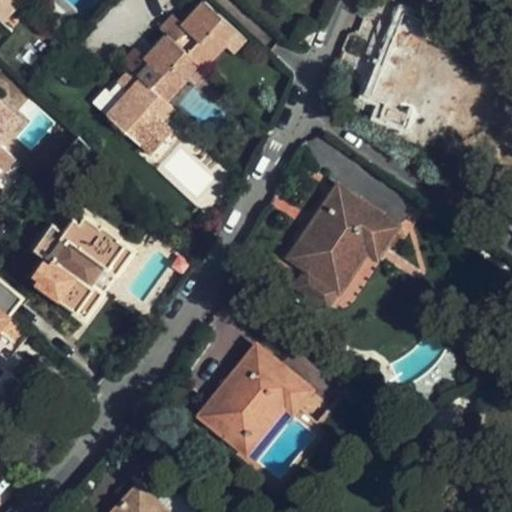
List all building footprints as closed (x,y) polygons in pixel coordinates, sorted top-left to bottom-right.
[(0,0),(0,16),(5,21),(17,7),(24,0),(0,0)] [(17,7),(5,21),(16,31),(29,18),(17,7)] [(177,21),(164,37),(197,66),(205,73),(225,51),(236,37),(203,8),(185,28),(177,21)] [(387,99),(381,116),(405,125),(436,40),(429,38),(435,20),(403,8),(382,65),(378,63),(367,92),(387,99)] [(293,39),(308,45),(317,21),(303,15),(293,39)] [(130,75),(163,104),(184,81),(197,66),(164,37),(145,58),(138,51),(123,69),(130,75)] [(250,50),(236,37),(225,51),(238,63),(250,50)] [(197,66),(184,81),(198,93),(211,79),(205,73),(197,66)] [(138,149),(151,134),(171,111),(163,104),(130,75),(117,90),(124,97),(104,119),(138,149)] [(163,143),(151,134),(138,149),(149,159),(163,143)] [(0,186),(10,176),(0,166),(0,154),(6,148),(0,142),(0,186)] [(91,168),(101,157),(85,142),(68,160),(78,169),(84,162),(91,168)] [(368,238),(382,247),(398,224),(342,186),(311,234),(308,232),(292,254),(319,274),(315,280),(306,275),(299,283),(327,302),(339,287),(348,280),(355,269),(350,264),(362,246),(368,238)] [(89,319),(107,297),(95,288),(98,284),(112,267),(123,276),(144,249),(90,207),(70,231),(60,222),(40,247),(52,256),(36,276),(68,301),(89,319)] [(377,256),(382,247),(368,238),(362,246),(377,256)] [(0,302),(11,312),(28,293),(0,268),(0,302)] [(95,288),(107,297),(109,293),(98,284),(95,288)] [(0,329),(18,345),(31,330),(11,312),(0,302),(0,329)] [(0,347),(9,355),(18,345),(0,329),(0,347)] [(240,442),(234,449),(248,461),(308,388),(257,344),(239,365),(242,368),(205,414),(240,442)] [(454,397),(436,414),(441,420),(460,403),(454,397)] [(432,439),(452,457),(457,446),(440,430),(432,439)] [(155,486),(131,464),(123,472),(130,479),(112,497),(117,503),(108,511),(162,511),(146,496),(155,486)] [(465,511),(467,510),(449,497),(438,511),(465,511)]
